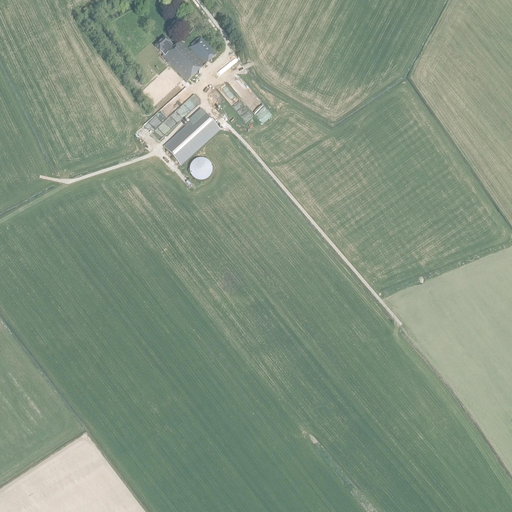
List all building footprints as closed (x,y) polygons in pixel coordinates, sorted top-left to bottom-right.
[(216,55),(200,38),(188,49),(181,41),(174,48),(169,43),(164,38),(155,47),(160,52),(164,55),(162,57),(168,64),(169,63),(187,82),(216,55)] [(237,64),(229,71),(231,74),(233,76),(242,69),(237,64)] [(188,92),(190,95),(193,93),(189,86),(184,89),(187,93),(188,92)] [(231,104),(246,122),(254,116),(239,98),(231,104)] [(181,166),(220,130),(201,109),(187,121),(189,123),(163,147),(181,166)] [(157,127),(154,123),(158,119),(156,116),(144,124),(150,132),(157,127)] [(160,129),(164,135),(170,131),(166,125),(160,129)] [(153,132),(159,140),(165,136),(159,128),(153,132)] [(201,159),(200,159),(199,159),(198,159),(197,159),(196,160),(195,160),(194,161),(193,161),(192,162),(192,163),(191,164),(190,165),(190,166),(189,167),(189,168),(189,169),(189,170),(189,171),(189,172),(189,173),(190,174),(190,175),(191,176),(191,177),(192,177),(192,178),(193,179),(194,180),(195,180),(196,181),(197,181),(198,181),(199,182),(200,182),(201,182),(202,181),(203,181),(204,181),(205,181),(206,180),(207,180),(208,179),(209,178),(210,177),(210,176),(211,175),(211,174),(211,173),(212,172),(212,171),(212,170),(212,169),(212,168),(211,167),(211,166),(211,165),(210,164),(209,163),(209,162),(208,161),(207,161),(206,160),(205,160),(204,159),(203,159),(202,159),(201,159)]
